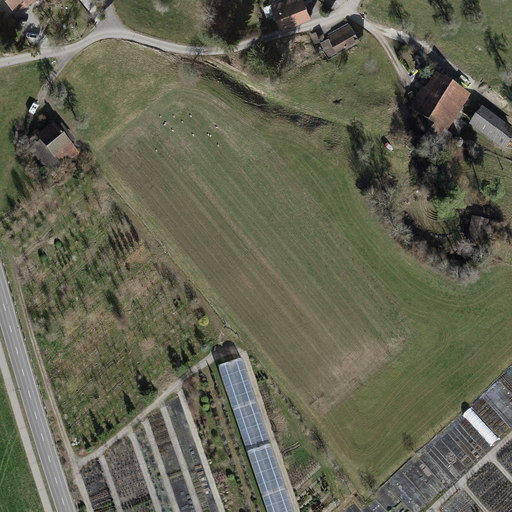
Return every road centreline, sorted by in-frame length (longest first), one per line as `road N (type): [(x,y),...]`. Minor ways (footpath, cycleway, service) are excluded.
road 1 (unclassified): [(111,32),(180,49),(221,49),(324,21),(355,0)]
road 2 (secondary): [(0,292),(66,511)]
